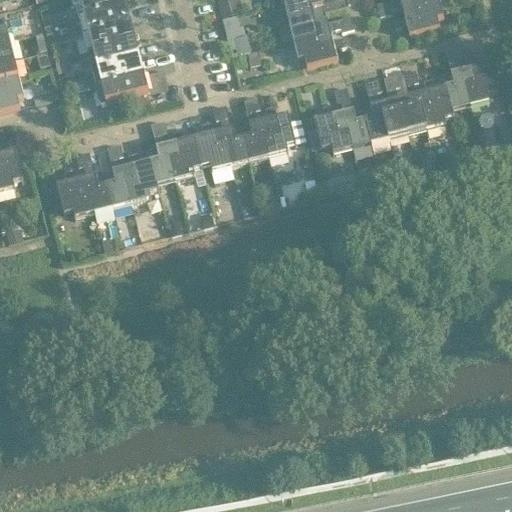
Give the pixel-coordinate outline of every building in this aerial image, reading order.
[(124,0),(94,0),(79,4),(84,21),(127,11),(124,0)] [(237,0),(221,3),(232,57),(248,54),(237,0)] [(281,0),(284,9),(309,3),(308,0),(281,0)] [(324,0),(321,1),(320,0),(308,0),(309,3),(284,9),(289,27),(326,19),(348,13),(345,0),(324,0)] [(437,0),(398,0),(400,4),(377,9),(380,23),(392,19),(391,15),(402,12),(405,22),(405,23),(417,20),(414,10),(439,4),(437,0)] [(405,23),(405,22),(393,25),(395,34),(407,31),(409,42),(440,34),(438,25),(444,24),(439,4),(414,10),(417,20),(405,23)] [(127,11),(84,21),(88,38),(131,28),(127,11)] [(326,19),(289,27),(294,46),(318,40),(321,50),(333,47),(332,46),(330,37),(341,34),(342,38),(354,35),(351,22),(328,28),(326,19)] [(0,48),(10,46),(5,27),(0,27),(0,48)] [(131,28),(88,38),(92,56),(136,46),(131,28)] [(47,55),(43,39),(36,41),(40,57),(47,55)] [(318,40),(294,46),(299,66),(304,65),(307,74),(338,66),(335,55),(346,53),(344,44),(332,46),(333,47),(321,50),(318,40)] [(0,68),(15,65),(10,46),(0,48),(0,68)] [(136,46),(92,56),(97,73),(140,63),(136,46)] [(442,81),(445,93),(446,93),(452,118),(453,117),(470,113),(464,88),(473,86),(471,74),(470,74),(460,76),(458,66),(462,65),(459,53),(446,56),(452,79),(442,81)] [(50,70),(47,59),(37,62),(40,73),(50,70)] [(467,63),(470,74),(471,74),(473,86),(464,88),(470,113),(490,108),(489,102),(498,100),(490,69),(479,72),(476,61),(467,63)] [(140,63),(97,73),(101,91),(145,81),(140,63)] [(15,65),(0,68),(0,88),(19,83),(15,65)] [(55,67),(58,79),(66,77),(63,65),(55,67)] [(498,67),(490,69),(498,100),(505,98),(498,67)] [(402,79),(408,102),(409,102),(412,114),(403,116),(409,141),(426,136),(420,112),(430,109),(427,98),(417,100),(414,89),(418,88),(415,76),(402,79)] [(149,99),(145,81),(101,91),(106,110),(149,99)] [(384,84),(390,107),(390,106),(393,118),(384,121),(390,145),(409,141),(403,116),(412,114),(409,102),(408,102),(399,105),(396,94),(400,93),(397,81),(384,84)] [(0,118),(21,114),(18,105),(24,103),(19,83),(0,88),(0,118)] [(424,86),(427,98),(430,109),(420,112),(426,136),(446,131),(445,125),(454,123),(453,117),(452,118),(446,93),(445,93),(436,95),(433,84),(424,86)] [(371,111),(362,114),(371,150),(390,145),(384,121),(393,118),(390,106),(390,107),(380,109),(377,98),(381,97),(378,85),(365,89),(371,111)] [(52,104),(59,102),(56,92),(33,98),(35,109),(52,105),(52,104)] [(344,118),(334,120),(333,121),(336,132),(346,130),(352,155),(371,150),(362,114),(353,116),(347,93),(334,96),(337,108),(341,107),(344,118)] [(250,129),(241,132),(250,168),(269,164),(263,139),(272,137),(269,125),(268,125),(259,127),(256,116),(260,115),(257,103),(244,107),(250,129)] [(352,155),(346,130),(336,132),(333,121),(334,120),(331,109),(322,111),(325,123),(314,125),(316,133),(322,154),(322,156),(331,154),(333,160),(352,155)] [(223,136),(214,139),(213,139),(216,151),(226,148),(231,173),(250,168),(241,132),(232,134),(226,111),(213,114),(216,126),(220,125),(223,136)] [(296,149),(290,127),(288,120),(277,123),(275,111),(266,114),(268,125),(269,125),(272,137),(263,139),(269,164),(288,159),(287,153),(296,151),(296,149)] [(300,125),(290,127),(296,149),(305,146),(300,125)] [(178,160),(176,148),(175,148),(165,150),(163,140),(167,139),(164,127),(151,130),(156,153),(147,155),(147,156),(149,167),(151,167),(157,192),(158,191),(174,187),(169,162),(178,160)] [(204,141),(193,144),(201,174),(210,172),(212,178),(231,173),(226,148),(216,151),(213,139),(214,139),(210,128),(201,130),(204,141)] [(322,154),(316,133),(307,136),(312,157),(322,154)] [(172,137),(175,148),(176,148),(178,160),(169,162),(174,187),(195,182),(194,176),(201,174),(193,144),(184,146),(181,135),(172,137)] [(0,148),(0,198),(15,195),(14,189),(23,187),(15,156),(4,159),(2,148),(0,148)] [(113,176),(104,178),(113,215),(131,210),(125,186),(135,183),(132,172),(131,172),(122,174),(119,163),(123,162),(120,150),(107,153),(113,176)] [(157,192),(151,167),(149,167),(147,156),(129,160),(131,172),(132,172),(135,183),(125,186),(131,210),(152,205),(150,200),(159,197),(158,191),(157,192)] [(86,183),(77,185),(76,185),(79,197),(89,195),(95,220),(113,215),(104,178),(95,181),(89,158),(76,161),(79,173),(83,172),(86,183)] [(410,168),(396,171),(399,183),(412,180),(410,168)] [(75,225),(95,220),(89,195),(79,197),(76,185),(77,185),(74,174),(65,176),(68,188),(57,190),(64,221),(74,219),(75,225)] [(271,212),(280,210),(277,199),(268,201),(271,212)]
